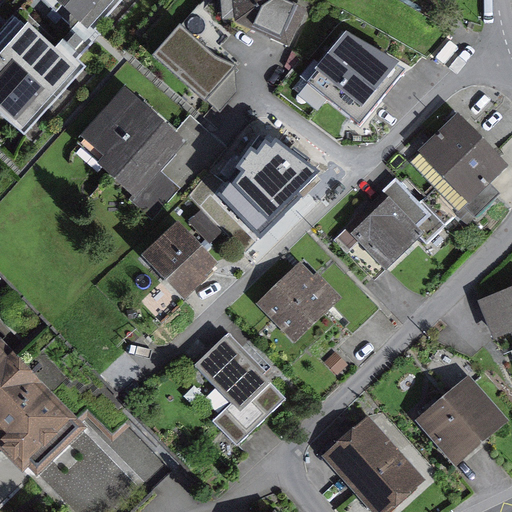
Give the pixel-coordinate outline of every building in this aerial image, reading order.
[(55,0),(86,30),(114,0),(55,0)] [(272,0),(229,0),(231,10),(273,7),(272,0)] [(0,109),(25,132),(79,73),(19,20),(0,41),(0,109)] [(181,31),(156,60),(205,102),(233,70),(217,62),(181,31)] [(397,75),(351,38),(313,85),(360,122),(397,75)] [(190,138),(125,82),(74,140),(155,211),(181,181),(165,167),(190,138)] [(481,145),(459,122),(422,157),(444,180),(481,145)] [(310,175),(273,136),(224,182),(261,221),(310,175)] [(503,168),(481,145),(444,180),(466,203),(503,168)] [(424,233),(392,193),(351,226),(384,265),(424,233)] [(223,227),(200,204),(186,218),(209,241),(223,227)] [(214,257),(176,214),(140,246),(178,289),(214,257)] [(295,335),(339,290),(301,253),(257,298),(295,335)] [(511,279),(475,293),(490,333),(511,325),(511,279)] [(294,389),(228,325),(195,359),(230,393),(210,414),(241,443),(294,389)] [(84,420),(0,335),(0,424),(2,427),(0,428),(0,435),(27,462),(31,458),(38,465),(84,420)] [(507,415),(468,368),(416,410),(454,457),(507,415)] [(378,511),(424,475),(370,409),(323,446),(377,511),(378,511)]
